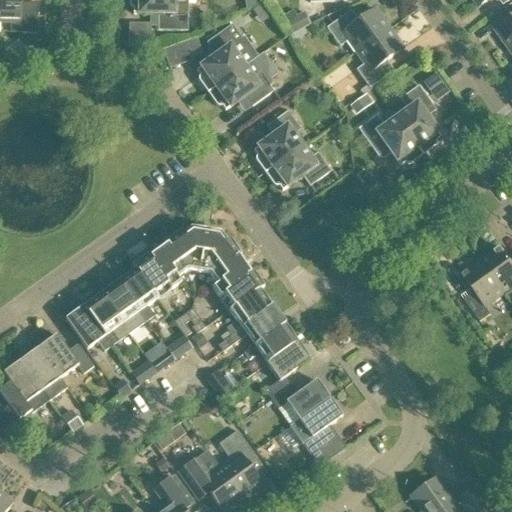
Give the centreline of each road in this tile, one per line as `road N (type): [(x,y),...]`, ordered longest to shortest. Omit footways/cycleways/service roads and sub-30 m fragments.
road 1 (unclassified): [(352,286),(353,309),(405,392),(410,442),(325,511)]
road 2 (residential): [(0,321),(194,182),(227,182)]
road 3 (residential): [(210,368),(49,469),(18,469),(0,452)]
road 4 (unclassified): [(352,286),(381,251),(511,161)]
road 5 (residential): [(227,182),(300,278),(327,289),(352,286)]
road 6 (residential): [(511,125),(422,0)]
road 7 (residential): [(227,182),(157,80)]
